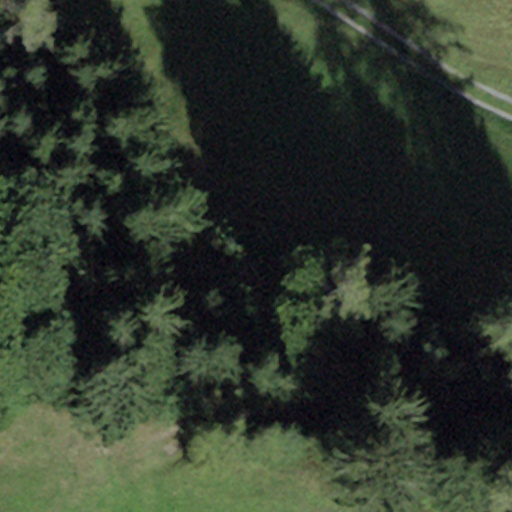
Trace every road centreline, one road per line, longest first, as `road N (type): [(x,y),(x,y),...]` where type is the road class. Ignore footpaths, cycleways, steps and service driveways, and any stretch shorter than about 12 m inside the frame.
road 1 (track): [(511,412),(343,412),(161,451)]
road 2 (track): [(330,0),(511,109)]
